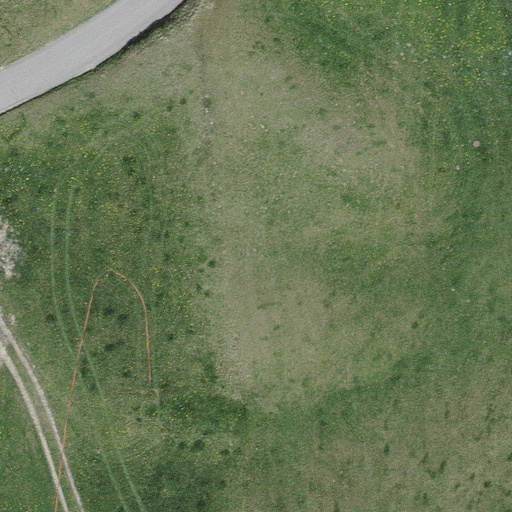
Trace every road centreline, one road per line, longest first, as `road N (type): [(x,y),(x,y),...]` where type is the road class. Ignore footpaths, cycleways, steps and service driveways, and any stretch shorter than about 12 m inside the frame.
road 1 (track): [(0,331),(80,511)]
road 2 (unclassified): [(147,0),(61,61),(0,88)]
